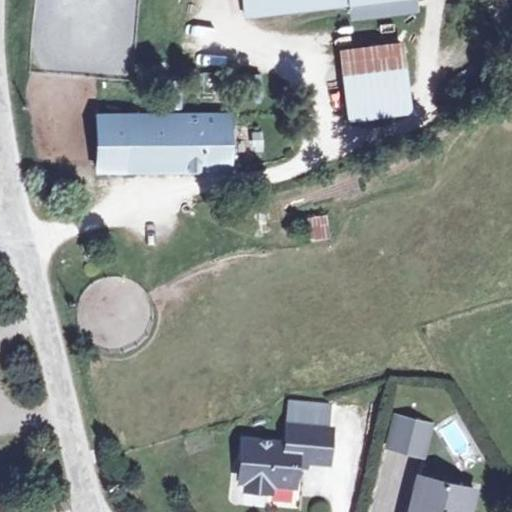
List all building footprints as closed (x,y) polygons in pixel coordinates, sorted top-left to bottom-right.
[(246,0),(248,14),(329,5),(369,0),(246,0)] [(414,111),(407,42),(342,49),(350,118),(414,111)] [(229,120),(107,120),(107,167),(229,167),(229,120)] [(331,238),(328,216),(307,219),(310,241),(331,238)] [(289,400),(288,413),(326,414),(327,400),(289,400)] [(423,421),(387,411),(378,442),(414,452),(423,421)] [(312,434),(271,429),(269,448),(226,442),(221,483),(227,484),(226,490),(251,493),(252,487),(274,490),(278,464),(308,468),(312,434)] [(396,511),(430,511),(431,510),(438,511),(455,511),(463,488),(409,471),(396,511)] [(71,511),(70,503),(59,505),(59,511),(71,511)]
